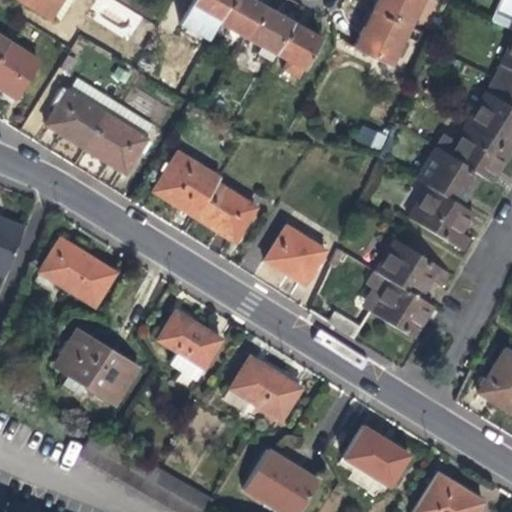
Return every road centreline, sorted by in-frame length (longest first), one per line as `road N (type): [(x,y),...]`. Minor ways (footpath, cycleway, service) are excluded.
road 1 (residential): [(424,412),(0,154)]
road 2 (residential): [(424,412),(511,244)]
